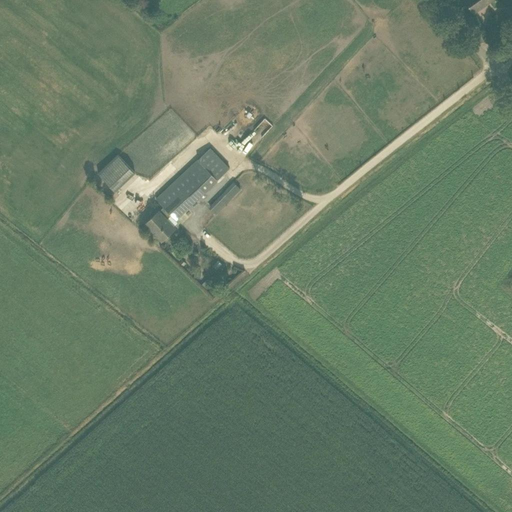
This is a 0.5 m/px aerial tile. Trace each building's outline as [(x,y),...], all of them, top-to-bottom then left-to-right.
[(464,0),(474,13),(493,0),(464,0)] [(509,19),(503,11),(490,20),(496,28),(509,19)] [(175,228),(168,221),(167,219),(171,215),(175,219),(229,168),(210,148),(156,199),(163,207),(159,211),(159,210),(145,223),(162,241),(175,228)] [(114,191),(134,172),(117,154),(97,173),(114,191)] [(209,206),(216,213),(240,188),(233,181),(209,206)] [(194,277),(201,278),(202,271),(195,270),(194,277)]
